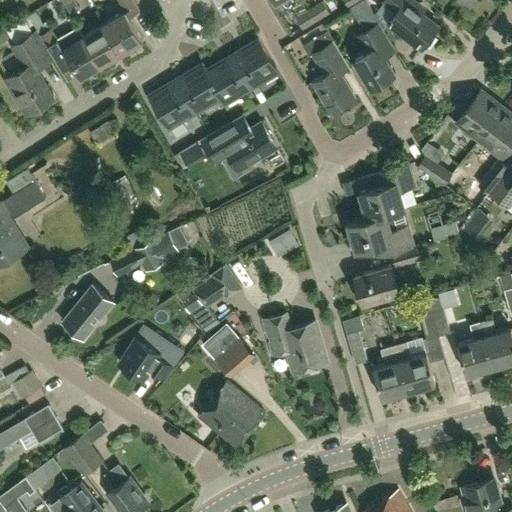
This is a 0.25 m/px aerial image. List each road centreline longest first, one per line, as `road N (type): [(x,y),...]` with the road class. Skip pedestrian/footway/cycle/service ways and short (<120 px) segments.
road 1 (residential): [(234,499),(196,458),(0,324)]
road 2 (tertiary): [(234,499),(308,467),(511,412)]
road 3 (residential): [(3,164),(159,65),(180,0)]
road 4 (residential): [(334,153),(382,133),(461,79),(489,41)]
road 5 (residential): [(334,153),(253,0)]
road 6 (residential): [(330,295),(303,196),(329,177),(334,153)]
